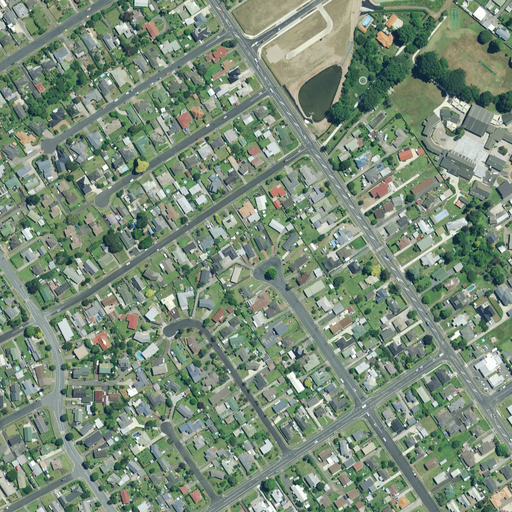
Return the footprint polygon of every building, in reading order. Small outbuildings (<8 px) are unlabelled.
[(39,3),(36,0),(29,0),(25,3),(29,9),(34,6),(39,3)] [(201,10),(194,0),(188,5),(186,6),(192,15),(201,10)] [(19,17),(22,15),(23,14),(24,15),(29,12),(23,3),(22,4),(21,3),(13,8),(19,17)] [(486,12),(480,7),(473,15),(481,21),(486,16),(484,14),(486,12)] [(140,11),(138,9),(133,12),(134,15),(132,16),(134,19),(132,20),(134,23),(145,16),(142,10),(140,11)] [(188,17),(185,11),(179,14),(183,20),(188,17)] [(4,16),(7,21),(6,21),(8,24),(8,25),(10,28),(11,28),(11,26),(16,23),(10,12),(4,16)] [(207,22),(202,13),(196,17),(199,21),(195,24),(198,28),(207,22)] [(398,18),(393,15),(386,25),(390,28),(398,18)] [(483,21),(481,23),(488,30),(489,29),(492,31),(495,28),(491,24),(492,22),(488,19),(485,22),(483,21)] [(159,33),(152,21),(146,25),(145,24),(141,26),(144,29),(147,28),(152,37),(151,38),(152,40),(158,37),(156,35),(159,33)] [(123,24),(121,22),(118,24),(119,25),(115,27),(120,35),(124,32),(128,38),(133,35),(129,29),(125,23),(123,24)] [(365,33),(368,30),(360,25),(358,28),(365,33)] [(506,32),(507,30),(504,27),(503,28),(501,26),(496,33),(506,41),(511,36),(506,32)] [(211,33),(208,28),(199,34),(196,31),(192,33),(197,42),(202,39),(203,40),(208,37),(207,35),(211,33)] [(388,37),(381,31),(377,34),(379,36),(376,38),(383,44),(382,45),(385,47),(386,46),(388,48),(392,44),(391,43),(395,38),(391,34),(388,37)] [(92,38),(89,33),(82,37),(92,54),(95,52),(93,48),(96,46),(92,38)] [(11,40),(7,34),(0,39),(0,40),(5,47),(11,43),(10,41),(11,40)] [(111,38),(109,34),(103,37),(110,50),(115,48),(110,39),(111,38)] [(88,52),(80,40),(75,43),(78,47),(72,50),(75,55),(76,54),(78,58),(85,53),(85,54),(88,52)] [(181,48),(176,40),(161,49),(165,54),(169,52),(170,53),(174,50),(175,51),(181,48)] [(228,52),(224,46),(217,50),(217,51),(213,54),(212,53),(205,57),(208,62),(212,59),(215,63),(227,56),(225,54),(228,52)] [(69,54),(65,48),(54,54),(59,63),(63,60),(62,58),(69,54)] [(151,52),(150,50),(145,52),(153,68),(159,65),(155,59),(159,57),(155,50),(151,52)] [(133,60),(136,65),(137,64),(138,66),(139,65),(141,69),(142,69),(144,73),(150,70),(144,61),(145,60),(142,55),(133,60)] [(85,63),(82,58),(77,61),(80,66),(81,66),(85,73),(88,72),(83,64),(85,63)] [(50,70),(56,66),(61,74),(64,73),(60,66),(57,62),(55,64),(52,59),(47,63),(46,62),(42,64),(48,74),(51,72),(50,70)] [(228,71),(227,69),(235,64),(232,60),(229,62),(228,60),(221,64),(225,70),(221,72),(220,71),(212,76),(214,80),(228,71)] [(70,68),(67,61),(61,64),(65,71),(70,68)] [(43,71),(41,67),(38,68),(30,73),(34,80),(43,75),(41,72),(43,71)] [(242,73),(240,70),(241,70),(239,67),(229,73),(231,76),(229,77),(232,83),(239,79),(237,76),(242,73)] [(127,76),(123,70),(121,72),(120,70),(117,72),(116,70),(111,73),(120,87),(126,83),(123,79),(127,76)] [(200,75),(197,70),(194,73),(191,72),(189,73),(188,71),(184,74),(188,79),(191,77),(196,85),(198,83),(199,85),(203,83),(199,76),(200,75)] [(29,82),(25,76),(19,80),(19,79),(14,82),(19,90),(23,87),(23,86),(29,82)] [(103,79),(100,82),(101,83),(98,85),(102,91),(101,92),(105,97),(110,94),(109,92),(115,88),(110,81),(107,78),(104,80),(103,79)] [(179,84),(177,79),(168,85),(170,89),(168,90),(171,94),(180,89),(181,90),(188,87),(187,85),(184,81),(179,84)] [(46,90),(41,83),(36,86),(40,93),(46,90)] [(249,88),(246,83),(242,85),(244,88),(237,92),(240,96),(242,95),(243,97),(253,91),(251,87),(249,88)] [(13,94),(9,86),(3,89),(1,90),(6,98),(13,94)] [(213,90),(219,98),(221,97),(220,96),(230,90),(227,86),(222,89),(220,86),(213,90)] [(155,92),(154,93),(153,95),(155,97),(157,98),(159,97),(163,103),(168,100),(164,94),(165,93),(166,91),(163,87),(159,90),(159,89),(155,91),(155,92)] [(95,90),(94,89),(92,88),(89,90),(89,92),(88,93),(89,94),(85,96),(87,98),(83,101),(86,106),(91,103),(90,101),(92,99),(96,100),(97,102),(103,98),(97,89),(95,90)] [(41,97),(37,90),(33,93),(37,99),(41,97)] [(80,95),(78,96),(73,99),(76,104),(72,106),(73,107),(70,109),(69,108),(67,109),(73,117),(81,111),(77,105),(82,102),(79,98),(81,97),(80,95)] [(237,102),(233,96),(228,99),(232,105),(237,102)] [(134,105),(139,113),(145,109),(147,112),(152,109),(146,99),(140,103),(139,102),(134,105)] [(216,108),(211,99),(204,103),(210,112),(216,108)] [(493,111),(472,100),(460,125),(481,136),(493,111)] [(27,115),(20,104),(14,108),(21,119),(27,115)] [(205,115),(199,106),(191,111),(196,118),(197,117),(198,119),(205,115)] [(269,113),(265,106),(258,110),(257,109),(254,111),(259,119),(269,113)] [(66,113),(62,107),(51,114),(54,119),(50,121),(54,128),(57,126),(58,127),(59,126),(58,123),(63,120),(62,118),(64,116),(63,115),(66,113)] [(141,122),(131,107),(126,110),(129,115),(128,116),(133,124),(136,122),(137,124),(141,122)] [(448,117),(449,107),(441,107),(440,117),(448,117)] [(511,117),(511,113),(509,110),(499,118),(504,124),(511,117)] [(192,117),(188,111),(180,116),(177,118),(184,129),(188,126),(187,124),(192,121),(190,118),(192,117)] [(434,111),(426,117),(426,119),(425,121),(422,119),(421,123),(424,124),(420,131),(426,134),(430,124),(439,118),(434,111)] [(386,117),(381,112),(369,124),(374,129),(386,117)] [(459,115),(452,112),(449,118),(456,121),(459,115)] [(276,121),(271,114),(263,119),(266,123),(267,122),(270,125),(276,121)] [(254,120),(251,116),(243,121),(246,125),(254,120)] [(122,126),(118,119),(107,127),(108,128),(104,131),(107,136),(122,126)] [(182,130),(175,119),(172,120),(173,123),(169,125),(171,128),(170,128),(171,130),(168,131),(170,136),(176,132),(176,134),(182,130)] [(161,126),(156,120),(151,124),(155,130),(161,126)] [(40,127),(33,121),(29,126),(39,136),(48,128),(43,123),(40,127)] [(500,137),(511,142),(511,131),(500,126),(500,127),(489,122),(485,129),(490,132),(483,145),(489,148),(494,138),(499,140),(500,137)] [(369,125),(366,127),(371,133),(374,130),(369,125)] [(277,129),(278,131),(275,132),(277,136),(279,135),(282,140),(280,141),(280,140),(277,141),(278,143),(280,142),(283,147),(292,143),(284,126),(277,129)] [(361,133),(359,129),(352,133),(355,138),(361,133)] [(406,129),(403,132),(401,129),(398,129),(396,131),(396,134),(398,137),(396,139),(397,140),(393,144),(397,148),(408,137),(407,135),(409,133),(406,129)] [(232,133),(230,130),(224,134),(230,143),(238,138),(234,132),(232,133)] [(272,134),(269,130),(263,134),(266,138),(272,134)] [(29,137),(22,131),(20,133),(19,132),(16,135),(21,140),(20,142),(25,146),(27,143),(30,143),(32,141),(34,143),(37,139),(31,134),(29,137)] [(102,138),(97,131),(87,137),(93,146),(93,145),(96,149),(102,146),(98,140),(102,138)] [(155,138),(152,132),(148,134),(156,147),(163,142),(162,140),(164,139),(161,134),(155,138)] [(420,139),(426,148),(428,149),(438,154),(441,146),(432,142),(427,134),(420,139)] [(144,137),(143,135),(139,137),(140,139),(134,143),(142,156),(147,153),(142,145),(150,141),(146,135),(144,137)] [(132,142),(128,137),(123,140),(126,145),(132,142)] [(225,145),(220,137),(215,140),(215,141),(211,144),(215,150),(219,147),(220,149),(223,147),(222,146),(225,145)] [(247,143),(243,137),(239,140),(243,146),(247,143)] [(360,140),(358,137),(345,145),(349,151),(350,149),(352,152),(363,144),(360,140)] [(281,151),(275,141),(267,146),(270,151),(269,152),(267,150),(265,152),(268,157),(274,154),(274,155),(281,151)] [(87,146),(81,142),(79,144),(77,142),(75,146),(73,145),(71,148),(80,155),(76,160),(81,164),(84,159),(85,160),(89,155),(84,151),(87,146)] [(8,147),(5,145),(2,150),(9,155),(8,157),(13,160),(19,152),(19,150),(15,147),(13,149),(9,146),(8,147)] [(198,150),(203,159),(204,161),(207,159),(206,157),(212,153),(207,145),(198,150)] [(261,152),(256,145),(248,151),(251,155),(252,154),(253,157),(261,152)] [(126,152),(123,148),(119,151),(126,162),(135,156),(132,152),(131,152),(130,150),(126,152)] [(474,162),(447,149),(443,158),(470,171),(474,162)] [(413,157),(411,150),(399,154),(401,161),(413,157)] [(109,158),(105,151),(101,153),(106,160),(109,158)] [(366,160),(368,159),(366,156),(369,154),(367,151),(354,159),(358,165),(357,165),(360,169),(368,163),(366,160)] [(338,156),(339,158),(342,162),(351,156),(349,152),(344,155),(342,153),(338,156)] [(504,160),(489,152),(484,162),(499,169),(504,160)] [(68,157),(66,153),(61,155),(59,155),(60,160),(56,161),(59,172),(66,170),(64,164),(71,162),(69,156),(68,157)] [(117,169),(124,165),(119,156),(118,156),(116,154),(113,156),(116,161),(113,163),(117,169)] [(381,158),(378,154),(372,158),(375,162),(381,158)] [(198,163),(193,155),(189,158),(188,156),(183,160),(189,169),(198,163)] [(250,162),(251,162),(253,165),(254,165),(256,168),(264,162),(259,156),(255,159),(253,156),(248,158),(250,162)] [(45,173),(50,171),(49,168),(51,167),(49,160),(38,163),(40,171),(44,169),(45,173)] [(252,168),(247,162),(244,165),(243,164),(241,166),(242,167),(239,170),(244,175),(249,169),(250,170),(252,168)] [(184,170),(180,163),(171,168),(176,175),(184,170)] [(20,178),(22,176),(25,180),(30,176),(28,173),(31,170),(27,165),(17,172),(20,178)] [(305,181),(307,184),(305,185),(307,189),(309,188),(308,186),(318,180),(314,174),(313,175),(310,171),(311,171),(309,168),(308,168),(306,165),(299,169),(303,175),(306,180),(305,181)] [(364,174),(369,182),(379,177),(378,176),(379,175),(375,167),(364,174)] [(390,170),(388,167),(380,172),(383,177),(391,172),(390,170)] [(239,178),(233,168),(228,171),(231,176),(225,180),(228,185),(239,178)] [(101,177),(97,170),(88,176),(91,182),(95,179),(95,180),(101,177)] [(298,176),(295,170),(288,175),(292,183),(291,184),(286,177),(282,180),(292,196),(296,193),(293,188),(300,184),(296,177),(298,176)] [(50,171),(45,173),(44,173),(46,178),(47,177),(48,180),(53,178),(51,172),(50,172),(50,171)] [(167,182),(172,179),(167,171),(157,178),(162,186),(162,185),(164,188),(169,185),(167,182)] [(212,183),(210,182),(208,189),(210,189),(210,191),(216,192),(216,194),(218,194),(219,190),(217,188),(218,186),(222,182),(214,173),(209,178),(213,181),(212,183)] [(398,178),(395,173),(384,180),(385,182),(370,192),(374,197),(378,195),(380,198),(390,192),(387,188),(389,186),(388,184),(398,178)] [(439,173),(435,176),(440,183),(444,180),(439,173)] [(21,185),(14,175),(10,177),(11,179),(5,183),(9,189),(15,185),(17,188),(21,185)] [(32,178),(33,179),(25,184),(29,191),(40,184),(38,181),(39,180),(37,176),(32,178)] [(491,186),(473,177),(467,191),(485,200),(491,186)] [(434,183),(431,178),(411,190),(415,196),(434,183)] [(62,193),(67,189),(69,187),(64,181),(59,184),(60,186),(58,188),(61,192),(62,192),(62,193)] [(157,187),(157,186),(154,181),(150,183),(149,181),(142,185),(147,192),(155,187),(155,188),(157,187)] [(202,189),(198,184),(189,190),(193,195),(202,189)] [(287,194),(281,184),(270,191),(274,198),(280,194),(281,197),(287,194)] [(325,196),(319,185),(314,188),(318,194),(309,200),(312,205),(325,196)] [(8,191),(5,186),(0,188),(0,191),(2,195),(8,191)] [(189,193),(185,186),(179,189),(183,195),(184,194),(185,196),(189,193)] [(145,194),(141,188),(136,191),(135,190),(128,195),(133,202),(145,194)] [(67,189),(62,193),(67,199),(66,199),(70,205),(79,199),(74,193),(71,195),(67,189)] [(166,196),(162,189),(157,193),(161,200),(166,196)] [(453,194),(450,189),(443,193),(447,198),(453,194)] [(468,200),(459,193),(457,197),(466,203),(468,200)] [(49,205),(51,208),(56,205),(54,202),(49,194),(43,198),(44,200),(42,202),(45,207),(49,205)] [(207,200),(203,194),(196,200),(199,205),(207,200)] [(391,202),(393,207),(403,204),(402,201),(404,200),(401,194),(400,194),(400,196),(391,199),(392,201),(391,202)] [(435,198),(430,194),(423,204),(428,208),(435,198)] [(267,202),(265,195),(256,198),(259,211),(266,209),(265,202),(267,202)] [(192,203),(190,205),(184,196),(177,201),(186,214),(191,210),(193,212),(196,209),(192,203)] [(332,207),(326,197),(313,206),(317,212),(320,210),(319,208),(322,206),(326,211),(332,207)] [(295,203),(294,204),(290,198),(282,203),(286,209),(293,205),(294,206),(296,205),(295,203)] [(282,206),(278,199),(273,202),(278,209),(282,206)] [(138,201),(128,208),(134,219),(146,211),(145,208),(143,209),(138,201)] [(165,207),(161,201),(157,204),(158,206),(159,206),(161,210),(165,207)] [(252,215),(257,213),(249,201),(243,205),(244,207),(239,210),(244,218),(251,214),(252,215)] [(382,208),(384,213),(385,212),(386,213),(394,210),(393,207),(391,202),(382,205),(382,208)] [(166,215),(169,220),(171,218),(173,221),(180,217),(171,203),(166,206),(168,209),(166,210),(169,214),(166,215)] [(129,214),(123,204),(117,208),(124,218),(129,214)] [(56,205),(51,208),(51,209),(53,212),(51,213),(54,218),(61,214),(56,205)] [(161,211),(157,206),(150,211),(154,216),(161,211)] [(384,213),(382,208),(374,211),(377,219),(385,216),(384,213)] [(397,229),(399,228),(400,230),(401,229),(412,222),(411,220),(410,220),(405,212),(407,211),(405,209),(403,211),(403,212),(399,214),(401,218),(398,220),(399,222),(394,225),(393,223),(386,228),(390,235),(397,230),(397,229)] [(41,217),(32,210),(27,215),(37,223),(41,217)] [(509,216),(506,211),(496,216),(490,216),(490,223),(498,223),(509,216)] [(318,220),(322,225),(328,221),(330,225),(336,221),(334,217),(335,217),(332,212),(322,218),(318,220)] [(436,220),(431,212),(428,215),(433,222),(436,220)] [(89,225),(94,222),(94,221),(95,220),(91,213),(86,216),(87,218),(85,220),(88,225),(89,224),(89,225)] [(113,214),(112,213),(107,217),(112,225),(118,222),(113,214)] [(257,213),(252,215),(248,218),(251,223),(255,220),(256,221),(260,219),(257,213)] [(318,220),(322,218),(319,213),(310,219),(313,223),(318,220)] [(237,223),(232,214),(228,217),(229,218),(227,220),(227,218),(222,221),(227,229),(237,223)] [(167,226),(161,218),(158,220),(158,219),(153,222),(157,227),(155,228),(157,232),(167,226)] [(285,227),(273,219),(269,225),(281,233),(285,227)] [(322,225),(318,220),(313,223),(317,229),(322,226),(322,225)] [(429,229),(423,220),(417,223),(421,228),(420,228),(424,233),(426,232),(428,235),(434,230),(432,227),(429,229)] [(94,222),(89,225),(91,228),(92,228),(93,230),(93,231),(96,236),(104,232),(100,226),(98,228),(94,222)] [(15,232),(9,223),(5,225),(7,228),(1,232),(5,237),(10,234),(10,235),(15,232)] [(71,235),(76,234),(77,233),(73,224),(67,226),(69,229),(65,231),(67,237),(71,235)] [(210,231),(213,236),(211,237),(214,240),(216,239),(215,239),(225,232),(221,227),(219,228),(218,225),(210,231)] [(446,232),(442,226),(435,231),(439,236),(446,232)] [(347,230),(344,227),(333,234),(341,245),(349,240),(344,232),(347,230)] [(492,227),(483,233),(485,235),(493,229),(492,227)] [(33,237),(27,228),(22,231),(28,241),(33,237)] [(129,250),(134,246),(135,243),(136,242),(133,238),(127,229),(124,231),(122,229),(117,232),(129,250)] [(300,236),(298,237),(294,233),(282,247),(288,251),(289,249),(291,251),(295,247),(292,245),(298,238),(300,239),(302,237),(300,236)] [(71,235),(73,240),(72,241),(73,243),(71,244),(73,249),(81,246),(78,239),(76,234),(71,235)] [(264,242),(261,235),(255,238),(261,251),(265,249),(266,251),(269,249),(268,248),(271,247),(268,240),(264,242)] [(432,238),(430,235),(417,244),(422,251),(434,243),(431,238),(432,238)] [(21,244),(15,236),(11,239),(12,241),(10,242),(12,245),(11,246),(13,250),(21,244)] [(58,244),(52,236),(50,237),(50,239),(47,241),(51,248),(58,244)] [(410,244),(405,236),(399,239),(401,242),(397,245),(401,250),(410,244)] [(215,243),(211,237),(199,245),(203,251),(215,243)] [(194,249),(197,247),(193,241),(183,248),(187,254),(191,252),(192,254),(195,252),(194,251),(195,250),(194,249)] [(256,256),(249,243),(243,246),(250,259),(256,256)] [(314,243),(308,246),(312,253),(318,249),(314,243)] [(223,259),(225,258),(230,255),(233,260),(239,257),(238,256),(240,254),(239,251),(238,250),(235,251),(231,245),(221,252),(220,251),(218,252),(219,253),(212,258),(215,263),(212,264),(217,271),(215,272),(218,275),(225,270),(219,262),(223,259)] [(506,250),(502,245),(498,248),(499,249),(497,251),(500,255),(506,250)] [(47,252),(43,246),(38,249),(42,255),(47,252)] [(347,250),(345,247),(337,253),(341,258),(344,257),(346,259),(353,254),(349,249),(347,250)] [(33,252),(30,248),(21,254),(24,258),(26,256),(30,262),(35,258),(32,253),(33,252)] [(183,254),(179,248),(172,253),(175,257),(174,258),(176,262),(178,261),(180,265),(186,261),(185,258),(187,257),(184,253),(183,254)] [(113,259),(109,253),(97,261),(103,269),(110,264),(109,262),(113,259)] [(438,255),(436,253),(432,255),(430,253),(421,259),(423,262),(422,262),(424,266),(428,263),(430,266),(434,263),(441,258),(438,255)] [(309,256),(308,257),(306,254),(289,267),(294,272),(301,266),(303,268),(305,267),(303,265),(310,259),(311,258),(309,256)] [(341,265),(337,260),(334,262),(330,256),(319,263),(323,268),(327,265),(330,268),(327,272),(329,273),(341,265)] [(173,264),(170,259),(160,265),(164,271),(166,270),(169,274),(175,270),(172,265),(173,264)] [(99,270),(89,260),(84,265),(86,267),(84,269),(87,273),(89,271),(93,275),(99,270)] [(53,261),(49,263),(50,264),(49,265),(51,270),(57,267),(53,261)] [(359,266),(355,261),(349,265),(355,275),(363,269),(361,265),(359,266)] [(44,272),(39,263),(32,267),(33,269),(32,269),(35,274),(36,274),(37,276),(44,272)] [(464,268),(461,263),(454,267),(457,272),(464,268)] [(71,269),(67,267),(63,272),(68,276),(67,277),(70,279),(71,278),(78,284),(85,276),(82,274),(80,276),(74,272),(75,271),(72,268),(71,269)] [(242,269),(235,267),(231,281),(237,283),(239,275),(240,275),(242,269)] [(323,275),(319,268),(314,271),(318,277),(323,275)] [(342,268),(330,276),(332,279),(345,270),(342,268)] [(448,276),(443,268),(432,275),(434,279),(436,278),(438,281),(440,279),(441,280),(448,276)] [(154,273),(147,269),(143,274),(150,279),(151,280),(158,280),(158,273),(154,273)] [(197,280),(201,281),(201,282),(208,283),(208,282),(210,282),(211,277),(209,277),(210,271),(203,270),(202,275),(198,275),(197,280)] [(311,276),(305,271),(302,277),(297,279),(302,286),(307,282),(311,276)] [(368,284),(368,283),(369,284),(371,283),(372,285),(379,280),(374,273),(365,279),(368,284)] [(143,284),(137,275),(132,279),(134,282),(132,283),(136,288),(137,287),(140,291),(145,288),(142,284),(143,284)] [(59,286),(63,284),(58,277),(53,280),(57,286),(58,285),(59,286)] [(459,281),(456,277),(451,280),(444,285),(449,291),(459,284),(458,282),(459,281)] [(167,284),(164,280),(158,284),(161,288),(167,284)] [(326,288),(321,280),(304,290),(308,298),(326,288)] [(71,288),(67,282),(55,290),(59,296),(64,292),(71,288)] [(134,302),(125,284),(121,286),(121,288),(118,289),(120,294),(121,293),(127,305),(134,302)] [(248,289),(246,286),(241,289),(245,294),(243,295),(245,298),(248,296),(249,298),(253,295),(250,291),(252,291),(250,288),(248,289)] [(505,292),(501,287),(495,291),(506,306),(511,301),(511,292),(509,289),(505,292)] [(53,299),(47,288),(40,291),(46,302),(53,299)] [(384,289),(383,288),(378,291),(379,292),(377,294),(379,297),(380,296),(381,298),(376,301),(378,304),(390,296),(385,288),(384,289)] [(144,299),(138,290),(134,293),(140,302),(144,299)] [(485,295),(482,290),(476,293),(479,298),(485,295)] [(194,296),(193,291),(182,293),(177,294),(182,311),(189,309),(186,298),(194,296)] [(376,295),(373,291),(366,296),(368,300),(376,295)] [(466,295),(464,291),(450,300),(457,310),(469,302),(465,295),(466,295)] [(118,302),(112,292),(107,295),(108,297),(102,301),(106,307),(112,303),(113,305),(118,302)] [(271,302),(266,292),(257,298),(258,300),(255,302),(253,299),(247,302),(254,313),(271,302)] [(175,298),(172,294),(164,299),(161,300),(163,305),(165,304),(169,311),(176,307),(172,300),(175,298)] [(332,307),(325,297),(316,302),(320,307),(321,306),(325,312),(332,307)] [(209,300),(200,299),(199,306),(207,307),(212,310),(216,305),(209,300)] [(387,303),(390,307),(389,307),(391,310),(392,310),(395,314),(399,312),(398,310),(401,308),(399,305),(398,306),(393,299),(387,303)] [(101,316),(106,313),(102,307),(101,308),(97,301),(92,305),(93,307),(85,312),(89,318),(95,314),(95,315),(99,312),(101,316)] [(281,311),(276,302),(269,306),(271,308),(265,311),(269,319),(281,311)] [(345,309),(341,303),(333,309),(336,315),(345,309)] [(13,309),(10,306),(5,310),(11,319),(19,313),(15,307),(13,309)] [(497,317),(489,306),(483,311),(480,306),(475,310),(487,325),(497,317)] [(159,313),(153,307),(145,315),(151,321),(159,313)] [(226,312),(221,308),(213,319),(217,323),(219,320),(222,323),(225,319),(222,316),(226,312)] [(180,316),(176,309),(170,313),(174,320),(180,316)] [(120,316),(116,310),(108,315),(112,321),(120,316)] [(263,315),(260,311),(258,313),(253,317),(255,321),(253,321),(257,327),(264,323),(261,317),(263,315)] [(86,324),(78,313),(72,316),(75,321),(73,322),(76,327),(78,325),(80,328),(86,324)] [(384,324),(394,317),(391,313),(386,317),(385,316),(381,319),(384,324)] [(466,317),(463,313),(454,319),(455,321),(453,323),(454,326),(457,324),(458,326),(462,323),(464,325),(468,323),(464,317),(466,317)] [(133,314),(132,315),(129,314),(127,320),(130,321),(129,328),(136,329),(139,316),(133,314)] [(228,328),(227,326),(220,331),(225,338),(237,330),(235,327),(241,323),(236,316),(229,321),(231,324),(232,325),(228,328)] [(353,322),(348,316),(330,328),(334,334),(353,322)] [(408,327),(405,323),(404,323),(400,317),(392,322),(399,333),(408,327)] [(482,322),(479,317),(473,321),(477,325),(482,322)] [(68,320),(67,318),(63,320),(63,321),(58,323),(67,342),(71,339),(70,337),(74,335),(67,321),(68,320)] [(278,334),(280,336),(282,335),(281,335),(289,330),(283,322),(274,328),(278,334)] [(359,327),(358,325),(352,329),(355,333),(353,335),(356,339),(357,338),(358,340),(361,338),(360,336),(366,331),(362,325),(359,327)] [(476,336),(469,325),(460,331),(463,335),(462,336),(464,340),(465,339),(467,342),(476,336)] [(395,334),(390,328),(381,334),(383,337),(382,338),(385,341),(395,334)] [(84,329),(77,333),(79,335),(80,335),(82,337),(87,334),(84,329)] [(412,344),(416,341),(415,339),(418,337),(413,329),(405,334),(412,344)] [(108,333),(106,335),(104,331),(91,340),(94,345),(97,343),(98,344),(99,344),(104,351),(112,345),(106,338),(108,337),(109,339),(111,338),(108,333)] [(143,335),(137,332),(134,338),(142,342),(150,342),(150,335),(143,335)] [(280,336),(278,334),(274,337),(273,336),(263,343),(267,349),(277,342),(275,339),(280,336)] [(195,341),(194,336),(187,338),(188,344),(195,353),(201,349),(195,341)] [(238,348),(238,347),(242,346),(241,343),(245,343),(244,336),(230,338),(231,345),(232,345),(233,349),(238,348)] [(288,336),(281,341),(277,344),(279,347),(282,345),(283,348),(285,347),(286,348),(293,344),(288,336)] [(499,343),(495,336),(490,339),(495,346),(499,343)] [(42,358),(31,337),(25,340),(29,348),(30,347),(33,353),(32,353),(36,361),(42,358)] [(378,342),(374,337),(363,344),(367,349),(370,348),(372,352),(376,349),(375,348),(377,346),(375,344),(378,342)] [(354,343),(351,339),(346,343),(343,338),(335,344),(341,352),(354,343)] [(404,351),(400,346),(398,348),(394,342),(387,347),(394,358),(404,351)] [(480,348),(476,342),(472,345),(476,351),(473,353),(477,359),(485,353),(481,347),(480,348)] [(159,349),(153,343),(142,353),(146,359),(149,357),(149,358),(159,349)] [(183,343),(178,346),(173,350),(173,351),(171,352),(174,357),(176,356),(182,365),(188,362),(180,349),(181,348),(181,350),(185,347),(183,343)] [(424,346),(422,343),(414,348),(412,346),(407,349),(407,350),(404,351),(404,352),(406,355),(409,353),(412,357),(417,354),(420,358),(426,354),(422,348),(424,346)] [(89,354),(83,345),(74,351),(80,360),(89,354)] [(302,351),(299,346),(295,349),(295,348),(288,353),(292,359),(294,358),(295,360),(297,359),(298,360),(308,353),(305,349),(302,351)] [(356,353),(352,346),(342,353),(345,358),(350,354),(353,359),(356,356),(355,354),(356,353)] [(20,359),(17,347),(6,350),(7,355),(12,353),(14,360),(20,359)] [(249,358),(243,347),(235,352),(237,356),(240,355),(243,361),(249,358)] [(511,355),(508,350),(502,354),(506,359),(511,355)] [(377,355),(375,351),(366,357),(368,360),(373,356),(374,358),(377,355)] [(318,358),(315,353),(309,357),(310,360),(307,362),(308,363),(303,366),(307,372),(320,363),(317,358),(318,358)] [(262,358),(265,362),(266,362),(268,366),(273,363),(268,354),(262,358)] [(492,357),(490,354),(476,364),(485,378),(497,369),(495,366),(502,361),(497,354),(492,357)] [(258,371),(260,365),(256,362),(245,363),(245,370),(255,369),(258,371)] [(366,365),(364,362),(355,368),(359,374),(370,367),(368,364),(366,365)] [(396,371),(391,362),(385,366),(391,375),(396,371)] [(111,373),(111,364),(100,363),(100,373),(111,373)] [(169,372),(167,363),(160,365),(160,366),(152,368),(154,375),(169,372)] [(194,367),(193,364),(187,367),(195,382),(201,379),(199,375),(202,373),(197,365),(194,367)] [(44,370),(45,370),(44,365),(35,367),(37,372),(40,387),(49,384),(47,376),(46,377),(44,370)] [(370,368),(372,370),(369,372),(374,378),(378,375),(374,369),(373,369),(375,368),(373,366),(370,368)] [(15,373),(13,368),(6,371),(8,376),(15,373)] [(90,368),(79,368),(79,370),(74,370),(74,377),(80,378),(80,375),(89,376),(90,368)] [(450,381),(443,369),(436,373),(443,385),(450,381)] [(146,380),(143,371),(137,374),(138,377),(137,378),(138,379),(139,379),(140,381),(134,384),(137,390),(143,388),(142,386),(149,384),(147,379),(146,380)] [(331,377),(327,371),(321,375),(318,371),(311,376),(318,386),(331,377)] [(219,381),(216,372),(205,377),(206,379),(202,381),(203,385),(206,384),(207,386),(212,384),(213,387),(217,385),(216,383),(219,381)] [(305,389),(293,372),(287,376),(299,393),(305,389)] [(499,376),(496,373),(487,379),(493,387),(504,379),(501,374),(499,376)] [(267,384),(260,374),(255,377),(259,383),(256,384),(259,389),(267,384)] [(442,385),(436,375),(431,378),(434,382),(428,385),(432,392),(442,385)] [(367,380),(368,381),(363,383),(368,391),(378,384),(375,381),(375,382),(371,377),(367,380)] [(33,387),(29,380),(23,383),(27,389),(24,391),(27,396),(38,390),(35,385),(33,387)] [(171,381),(170,382),(168,381),(165,385),(167,386),(166,388),(169,391),(171,388),(177,392),(181,387),(171,381)] [(337,387),(335,383),(333,385),(332,383),(324,389),(327,392),(328,391),(330,393),(336,389),(335,388),(337,387)] [(20,393),(19,384),(11,385),(12,391),(11,392),(12,401),(20,400),(19,393),(20,393)] [(457,391),(452,384),(440,393),(444,399),(447,398),(449,401),(453,398),(451,395),(457,391)] [(109,394),(109,385),(104,385),(104,391),(103,391),(96,390),(96,402),(102,402),(103,402),(103,405),(109,405),(109,401),(119,401),(119,394),(109,394)] [(431,399),(422,386),(416,390),(425,403),(431,399)] [(73,396),(74,396),(74,397),(83,397),(82,402),(90,402),(90,397),(86,396),(87,389),(79,389),(79,387),(73,387),(73,396)] [(213,405),(221,399),(222,400),(224,399),(223,398),(231,392),(227,387),(209,399),(213,405)] [(277,393),(274,387),(263,393),(265,397),(266,397),(269,401),(273,399),(271,396),(277,393)] [(127,390),(129,393),(128,393),(129,395),(130,395),(131,397),(138,393),(135,388),(131,390),(130,389),(127,390)] [(414,403),(418,401),(416,397),(415,398),(410,390),(406,392),(407,394),(406,397),(409,403),(412,401),(414,403)] [(156,399),(152,393),(147,396),(155,408),(160,404),(161,405),(166,402),(161,395),(156,399)] [(310,407),(313,405),(315,407),(318,405),(317,403),(319,401),(316,396),(304,403),(306,408),(309,406),(310,407)] [(219,415),(222,420),(222,419),(223,420),(234,412),(233,412),(239,407),(232,397),(225,403),(229,408),(219,415)] [(461,408),(464,405),(464,404),(466,403),(461,397),(448,407),(452,412),(455,410),(455,411),(459,408),(458,408),(460,407),(461,408)] [(339,402),(336,398),(330,402),(337,412),(349,404),(345,398),(339,402)] [(274,404),(275,405),(273,407),(277,413),(288,406),(284,400),(278,404),(277,402),(274,404)] [(407,409),(401,401),(397,404),(395,401),(392,403),(397,411),(401,408),(403,412),(407,409)] [(152,413),(146,403),(143,405),(143,406),(136,410),(139,415),(144,412),(147,417),(152,413)] [(176,409),(186,417),(187,417),(189,419),(194,413),(185,406),(185,407),(181,404),(176,409)] [(318,417),(321,415),(322,417),(324,416),(323,414),(326,412),(321,405),(316,409),(316,410),(315,411),(318,417)] [(307,413),(302,406),(297,409),(301,414),(303,412),(305,414),(307,413)] [(382,413),(386,420),(392,417),(392,418),(395,416),(390,408),(382,413)] [(83,409),(73,409),(73,413),(75,413),(75,421),(82,421),(83,409)] [(466,427),(467,430),(470,428),(468,426),(471,424),(472,426),(473,425),(473,424),(480,420),(479,417),(477,418),(471,409),(464,413),(468,419),(464,422),(467,427),(466,427)] [(235,416),(234,417),(236,420),(237,420),(241,425),(247,421),(240,410),(234,414),(235,416)] [(439,423),(442,428),(447,425),(445,422),(451,418),(446,411),(441,414),(440,413),(434,416),(436,419),(437,418),(439,423)] [(117,428),(118,430),(116,431),(117,434),(119,432),(119,431),(121,430),(123,435),(131,431),(128,426),(135,422),(132,418),(131,419),(130,417),(128,417),(125,412),(119,416),(120,417),(116,419),(120,427),(117,428)] [(214,422),(209,415),(206,418),(208,421),(206,423),(208,426),(214,422)] [(300,419),(298,415),(294,417),(303,431),(309,427),(304,421),(305,420),(303,417),(300,419)] [(49,431),(41,416),(34,420),(42,434),(49,431)] [(410,425),(416,421),(417,423),(419,422),(418,420),(416,421),(414,417),(407,421),(410,425)] [(104,426),(99,418),(95,421),(96,423),(95,424),(99,429),(104,426)] [(203,425),(200,419),(192,424),(190,421),(179,428),(182,433),(186,430),(187,432),(189,431),(190,434),(203,425)] [(397,419),(392,423),(391,422),(387,424),(389,427),(392,425),(396,432),(397,431),(399,434),(405,430),(397,419)] [(298,428),(293,420),(289,422),(292,426),(292,425),(295,430),(298,428)] [(458,427),(455,421),(445,428),(451,436),(454,434),(453,434),(460,429),(462,432),(466,429),(463,424),(458,427)] [(93,426),(88,422),(79,431),(84,436),(93,426)] [(218,430),(214,424),(209,427),(213,433),(218,430)] [(250,427),(248,424),(242,427),(249,438),(252,436),(252,435),(257,432),(253,425),(250,427)] [(279,426),(281,429),(289,441),(293,438),(290,434),(292,433),(289,428),(291,427),(289,424),(284,427),(282,424),(279,426)] [(484,434),(479,426),(471,431),(474,435),(476,434),(478,438),(484,434)] [(32,441),(32,438),(37,438),(37,439),(38,439),(38,432),(32,433),(31,427),(24,428),(25,441),(32,441)] [(429,435),(425,428),(420,431),(425,438),(429,435)] [(363,432),(361,429),(353,435),(357,441),(367,434),(365,431),(363,432)] [(83,443),(90,448),(93,445),(104,437),(99,431),(87,439),(83,443)] [(114,437),(113,436),(114,436),(110,431),(103,436),(107,440),(111,437),(112,438),(114,437)] [(151,441),(145,431),(141,433),(142,435),(136,438),(137,440),(136,441),(138,444),(139,443),(141,446),(143,444),(144,445),(151,441)] [(23,442),(22,441),(19,434),(9,440),(12,446),(20,442),(21,444),(23,442)] [(205,440),(202,436),(194,441),(196,444),(195,445),(198,450),(205,445),(203,441),(205,440)] [(414,440),(411,437),(405,441),(410,448),(417,443),(414,440)] [(273,446),(268,439),(265,441),(267,444),(260,448),(264,454),(271,450),(270,448),(273,446)] [(244,442),(245,444),(243,445),(247,452),(253,448),(249,441),(248,440),(244,442)] [(345,440),(339,441),(341,447),(340,447),(342,455),(345,454),(345,456),(350,455),(349,451),(348,451),(345,440)] [(497,445),(494,440),(489,443),(487,441),(479,446),(479,447),(478,448),(483,455),(493,449),(492,448),(497,445)] [(376,448),(372,442),(362,449),(366,455),(376,448)] [(45,455),(47,454),(47,455),(49,454),(49,453),(54,450),(52,446),(50,448),(48,444),(42,447),(43,449),(40,450),(43,455),(40,457),(42,460),(47,457),(45,455)] [(139,447),(138,447),(136,445),(135,446),(135,448),(133,450),(136,454),(141,450),(139,447)] [(157,459),(163,455),(158,449),(157,445),(151,446),(152,452),(157,459)] [(213,450),(212,447),(205,452),(207,455),(205,457),(208,461),(216,456),(212,450),(213,450)] [(418,454),(413,457),(416,461),(425,455),(419,447),(415,450),(418,454)] [(98,449),(98,451),(94,452),(96,458),(107,456),(106,450),(101,450),(101,448),(98,449)] [(226,452),(223,448),(217,452),(220,456),(223,454),(226,458),(234,453),(231,448),(226,452)] [(17,449),(12,452),(15,458),(20,455),(17,449)] [(332,456),(328,450),(319,455),(324,462),(332,456)] [(471,453),(468,450),(461,455),(470,468),(476,464),(474,461),(475,460),(473,457),(474,456),(472,452),(471,453)] [(122,454),(120,451),(118,452),(118,451),(113,454),(116,459),(121,456),(120,455),(122,454)] [(332,456),(330,458),(333,462),(334,463),(328,467),(333,474),(342,469),(337,462),(339,461),(334,454),(333,451),(331,452),(333,454),(332,455),(332,456)] [(15,458),(12,452),(3,457),(6,463),(15,458)] [(249,454),(248,455),(247,452),(243,455),(242,453),(238,456),(247,471),(252,468),(251,466),(252,465),(251,463),(254,461),(249,454)] [(24,454),(17,459),(12,462),(15,467),(20,464),(21,465),(28,461),(24,454)] [(369,465),(372,470),(369,471),(370,474),(373,472),(373,471),(380,466),(373,456),(365,461),(368,466),(369,465)] [(170,467),(164,457),(158,461),(164,471),(170,467)] [(355,463),(352,457),(344,463),(347,468),(355,463)] [(486,462),(489,468),(491,470),(494,468),(493,467),(497,464),(493,458),(486,462)] [(54,470),(59,469),(60,469),(60,468),(62,467),(60,459),(51,462),(54,470)] [(436,465),(433,459),(425,464),(429,470),(436,465)] [(36,464),(34,460),(29,464),(34,471),(32,472),(34,476),(36,475),(37,476),(43,472),(37,463),(36,464)] [(104,473),(112,468),(113,470),(114,468),(113,467),(116,465),(112,460),(108,462),(108,461),(100,467),(104,473)] [(140,468),(132,460),(126,467),(128,469),(129,468),(136,474),(140,468)] [(226,462),(224,460),(221,462),(229,475),(233,472),(231,470),(234,468),(232,467),(236,464),(233,460),(230,462),(229,460),(226,462)] [(46,474),(48,473),(47,471),(49,470),(44,461),(40,463),(46,474)] [(363,467),(359,462),(353,466),(357,471),(363,467)] [(486,462),(481,464),(483,467),(481,468),(484,471),(489,468),(486,462)] [(511,472),(511,470),(508,465),(500,470),(503,474),(503,473),(508,480),(511,477),(511,473),(511,472)] [(461,473),(458,468),(451,473),(454,478),(461,473)] [(387,469),(385,470),(385,469),(379,472),(381,476),(379,477),(381,481),(383,479),(384,481),(390,477),(387,473),(389,472),(387,469)] [(120,478),(126,482),(131,479),(127,473),(125,470),(123,471),(125,474),(120,478)] [(225,473),(216,470),(211,471),(212,477),(215,477),(223,479),(225,473)] [(446,475),(444,471),(434,478),(438,484),(446,479),(444,476),(446,475)] [(126,482),(120,478),(113,472),(106,480),(114,486),(117,483),(120,486),(126,482)] [(470,477),(466,472),(461,475),(465,481),(470,477)] [(176,479),(172,473),(167,477),(170,482),(166,484),(169,489),(180,481),(178,478),(176,479)] [(315,476),(313,473),(305,477),(311,487),(320,481),(316,475),(315,476)] [(352,483),(345,473),(338,477),(344,486),(346,484),(348,486),(352,483)] [(153,482),(157,479),(154,474),(149,477),(153,482)] [(27,487),(24,475),(17,477),(20,489),(27,487)] [(7,482),(4,477),(0,479),(0,483),(8,497),(16,493),(9,481),(7,482)] [(496,485),(491,477),(483,482),(485,486),(486,485),(491,493),(497,489),(495,485),(496,485)] [(306,493),(305,494),(302,490),(304,489),(303,487),(301,489),(298,484),(295,486),(294,485),(291,487),(294,491),(293,492),(294,494),(295,493),(298,498),(297,499),(298,501),(299,500),(301,503),(308,498),(306,496),(307,495),(306,493)] [(398,491),(394,484),(386,489),(388,494),(389,493),(391,495),(398,491)] [(189,490),(186,485),(180,489),(184,494),(189,490)] [(456,494),(450,485),(445,488),(447,490),(445,491),(447,495),(445,496),(448,499),(456,494)] [(84,493),(79,486),(73,490),(74,492),(66,497),(64,494),(58,498),(64,507),(75,500),(75,499),(84,493)] [(482,493),(480,495),(474,487),(468,491),(471,496),(472,495),(474,498),(475,497),(478,501),(482,498),(485,497),(482,493)] [(489,498),(496,508),(497,510),(499,509),(498,507),(502,505),(499,500),(505,497),(507,499),(511,495),(506,487),(500,491),(501,491),(499,492),(498,490),(496,491),(498,493),(495,495),(495,494),(489,498)] [(360,495),(356,488),(347,494),(351,500),(360,495)] [(201,494),(198,489),(190,494),(196,503),(202,499),(199,495),(201,494)] [(283,496),(279,489),(277,491),(276,489),(271,493),(278,503),(282,500),(281,497),(283,496)] [(130,502),(127,491),(121,492),(124,504),(130,502)] [(161,496),(165,501),(172,497),(168,491),(161,496)] [(364,499),(366,503),(370,501),(371,502),(373,501),(372,500),(374,499),(371,494),(364,499)] [(470,505),(464,494),(457,498),(460,502),(461,502),(463,505),(465,504),(467,507),(470,505)] [(345,500),(343,497),(342,495),(337,498),(338,500),(335,502),(339,509),(343,506),(344,508),(348,505),(349,506),(353,503),(349,498),(345,500)] [(165,501),(161,496),(156,499),(160,505),(165,501)] [(332,504),(326,496),(323,498),(321,496),(316,499),(320,505),(323,504),(325,508),(332,504)] [(407,500),(404,496),(398,500),(401,504),(399,505),(398,504),(396,505),(397,508),(400,506),(402,509),(410,503),(408,499),(407,500)] [(184,504),(181,499),(173,505),(177,511),(180,511),(182,511),(181,508),(183,506),(182,505),(184,504)] [(60,511),(62,511),(55,501),(49,505),(52,510),(53,509),(54,511),(60,511)] [(88,501),(86,501),(81,502),(82,505),(79,506),(80,511),(81,510),(81,511),(90,511),(91,511),(88,503),(87,504),(86,503),(89,502),(88,501)] [(255,511),(259,511),(263,510),(264,511),(265,510),(266,511),(271,511),(273,511),(270,506),(267,508),(263,501),(253,507),(255,511)] [(364,506),(361,501),(356,505),(359,510),(364,506)] [(459,508),(458,509),(453,501),(447,505),(449,509),(451,509),(453,511),(454,511),(459,511),(460,511),(461,510),(459,508)] [(146,504),(145,502),(137,507),(140,511),(142,511),(152,506),(149,502),(146,504)]
